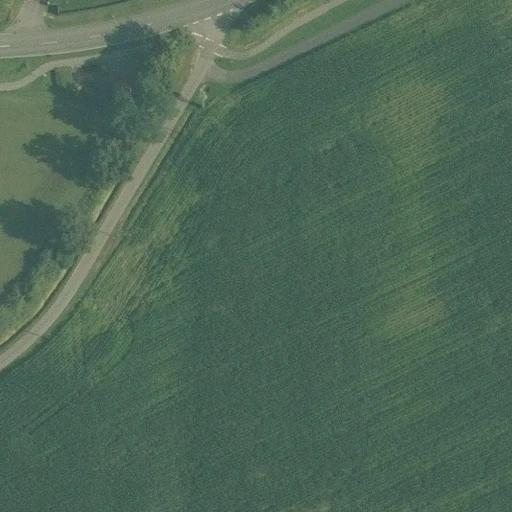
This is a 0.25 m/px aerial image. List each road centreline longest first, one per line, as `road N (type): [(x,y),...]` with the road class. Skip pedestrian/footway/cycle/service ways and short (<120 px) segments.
road 1 (unclassified): [(233,0),(77,274),(30,340),(0,365)]
road 2 (tertiary): [(0,46),(160,22),(221,0)]
